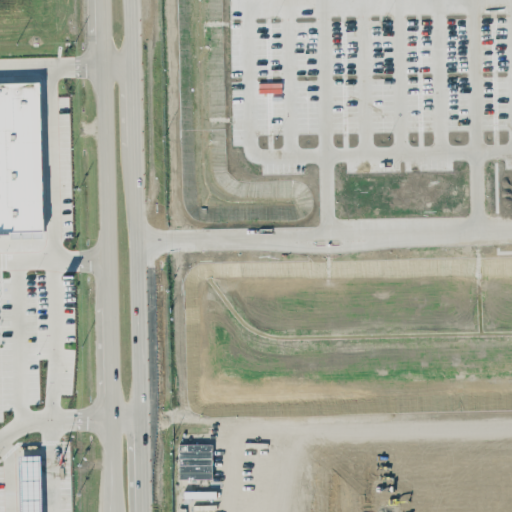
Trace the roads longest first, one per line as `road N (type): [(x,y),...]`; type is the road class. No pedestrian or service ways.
road 1 (secondary): [(140,417),(130,0)]
road 2 (secondary): [(102,0),(109,258)]
road 3 (secondary): [(109,258),(113,416)]
